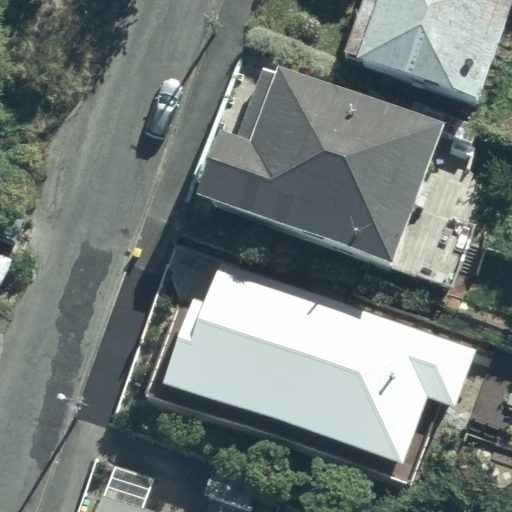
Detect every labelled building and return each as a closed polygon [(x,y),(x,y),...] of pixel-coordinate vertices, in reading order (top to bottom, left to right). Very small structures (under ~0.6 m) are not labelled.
[(511,16),(511,0),(370,0),(352,49),(482,97),(511,16)] [(396,105),(284,64),(281,72),(268,67),(243,135),(229,130),(207,191),(401,262),(414,226),(428,231),(444,185),(429,180),(449,124),(443,121),(447,110),(401,93),(396,105)] [(0,289),(15,262),(0,253),(0,289)] [(167,368),(164,377),(320,434),(345,367),(316,356),(339,294),(307,282),(304,291),(205,255),(199,272),(186,267),(152,363),(167,368)] [(464,505),(477,451),(423,436),(421,447),(359,433),(355,448),(364,450),(357,480),(464,505)] [(158,475),(120,462),(102,511),(254,511),(268,470),(224,455),(209,497),(216,500),(211,511),(158,511),(147,508),(158,475)]
